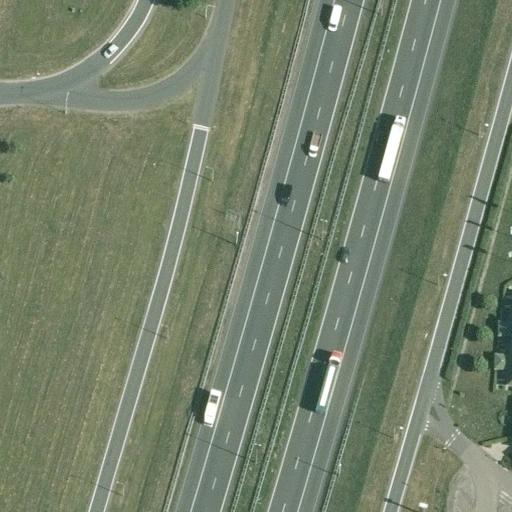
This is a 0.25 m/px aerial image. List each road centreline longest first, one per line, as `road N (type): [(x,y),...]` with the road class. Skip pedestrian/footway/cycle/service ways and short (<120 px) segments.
road 1 (motorway): [(341,0),(196,511)]
road 2 (motorway): [(289,511),(430,0)]
